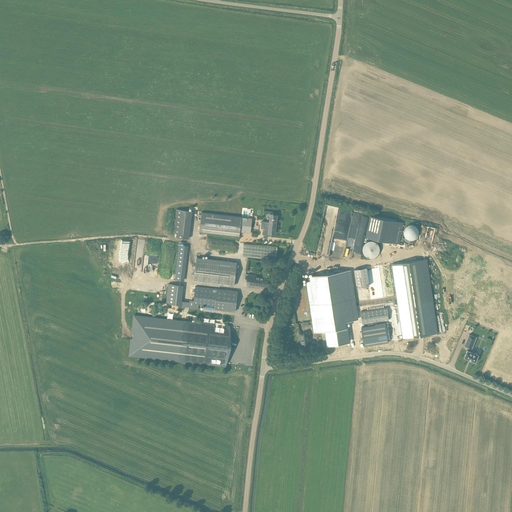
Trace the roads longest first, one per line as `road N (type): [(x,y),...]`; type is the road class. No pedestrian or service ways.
road 1 (unclassified): [(266,367),(286,275),(317,193),(343,18)]
road 2 (unclassified): [(511,396),(413,354),(266,367)]
road 3 (unclassified): [(198,0),(343,18)]
road 4 (unclassified): [(248,511),(266,367)]
